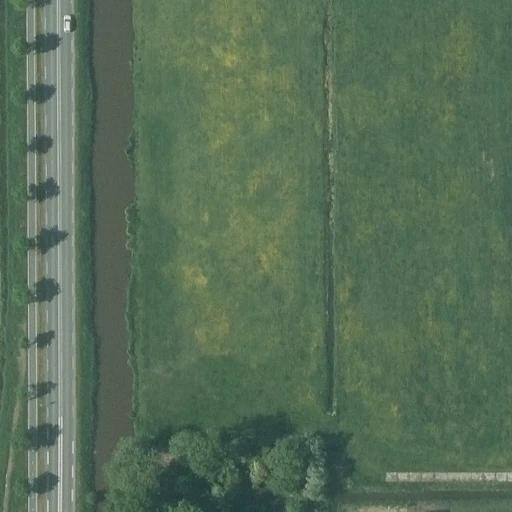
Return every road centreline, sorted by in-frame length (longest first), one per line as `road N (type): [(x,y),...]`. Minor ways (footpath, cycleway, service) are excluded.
road 1 (primary): [(57,511),(58,0)]
road 2 (track): [(511,477),(388,475),(350,437),(295,406)]
